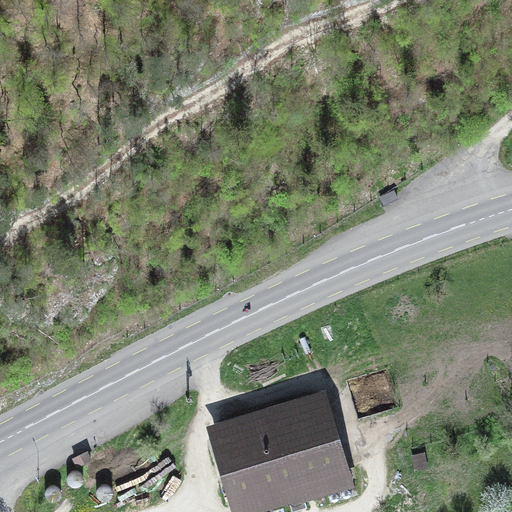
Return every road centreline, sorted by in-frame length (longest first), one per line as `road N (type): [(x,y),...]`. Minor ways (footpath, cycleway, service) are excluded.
road 1 (primary): [(511,210),(361,262),(10,434)]
road 2 (track): [(0,230),(58,202),(143,133),(281,41),(388,0)]
